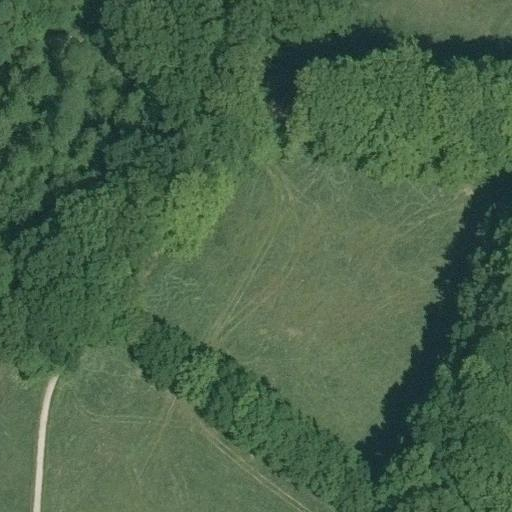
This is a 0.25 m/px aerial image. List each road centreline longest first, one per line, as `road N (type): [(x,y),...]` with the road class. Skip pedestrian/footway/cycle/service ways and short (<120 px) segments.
road 1 (unclassified): [(216,104),(16,347)]
road 2 (unclassified): [(216,104),(222,96),(140,0)]
